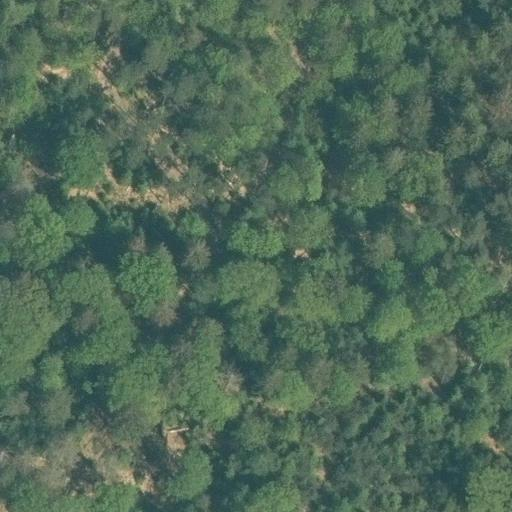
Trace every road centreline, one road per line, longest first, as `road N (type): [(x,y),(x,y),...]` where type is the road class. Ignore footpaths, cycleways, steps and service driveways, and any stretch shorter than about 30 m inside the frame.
road 1 (track): [(511,71),(356,0)]
road 2 (track): [(218,511),(187,473),(120,417)]
